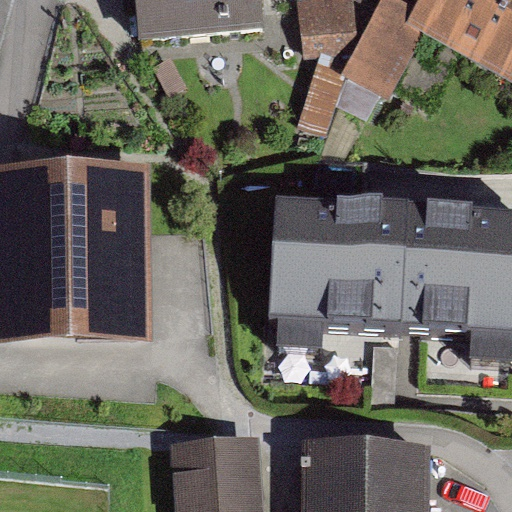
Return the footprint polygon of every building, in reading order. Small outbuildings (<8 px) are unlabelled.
[(252,0),(125,0),(131,57),(257,45),(252,0)] [(511,0),(443,0),(418,47),(511,97),(511,0)] [(0,349),(149,347),(147,171),(0,173),(0,349)] [(511,219),(278,205),(270,326),(511,340),(511,219)] [(267,511),(263,447),(173,453),(176,511),(267,511)] [(436,511),(438,458),(301,454),(298,511),(436,511)]
